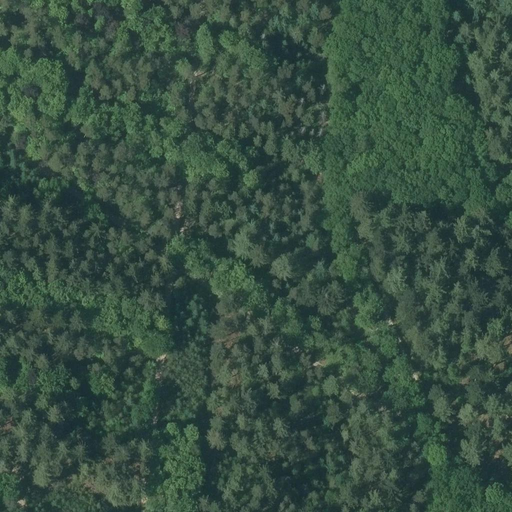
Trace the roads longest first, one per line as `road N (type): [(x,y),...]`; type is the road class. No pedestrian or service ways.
road 1 (track): [(445,0),(474,166),(389,173),(356,198),(350,221),(453,464),(479,485),(511,495)]
road 2 (track): [(431,417),(366,402),(0,140)]
road 3 (track): [(204,0),(144,511)]
